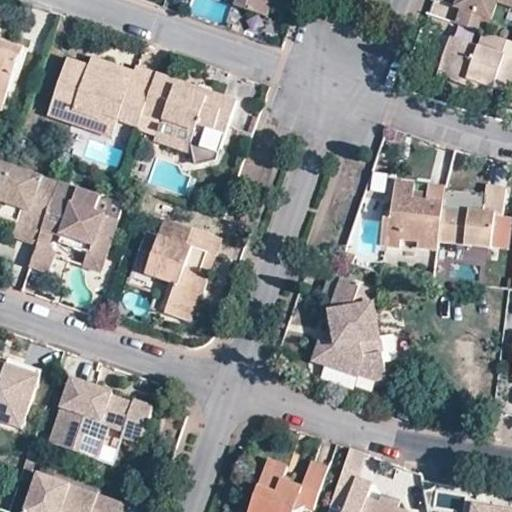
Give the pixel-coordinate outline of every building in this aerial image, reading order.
[(235,0),(233,7),(265,18),(271,0),(235,0)] [(511,6),(511,0),(462,0),(459,8),(481,15),(490,19),(497,1),(511,6)] [(454,21),(477,29),(481,15),(459,8),(454,21)] [(486,50),(491,34),(483,31),(478,46),(486,50)] [(511,41),(491,34),(486,50),(478,46),(450,38),(441,62),(460,69),(457,77),(493,89),(509,96),(511,87),(511,41)] [(0,97),(3,99),(21,46),(0,38),(0,97)] [(141,117),(144,111),(156,74),(136,67),(133,73),(131,81),(89,66),(69,58),(51,109),(73,117),(76,108),(103,117),(104,113),(120,119),(123,110),(141,117)] [(131,81),(133,73),(91,58),(89,66),(131,81)] [(460,69),(441,62),(436,77),(491,96),(493,89),(457,77),(460,69)] [(141,117),(139,123),(158,130),(156,136),(183,145),(193,143),(195,150),(197,159),(216,156),(214,148),(219,147),(236,100),(212,92),(206,97),(197,93),(196,86),(157,73),(156,74),(144,111),(141,117)] [(206,97),(212,92),(196,86),(197,93),(206,97)] [(76,108),(73,117),(116,132),(120,119),(104,113),(103,117),(76,108)] [(120,119),(138,125),(139,123),(141,117),(123,110),(120,119)] [(37,245),(59,183),(0,162),(0,203),(23,212),(18,225),(13,237),(37,245)] [(37,245),(29,267),(46,273),(53,253),(50,242),(53,232),(62,236),(62,238),(72,242),(70,248),(86,254),(103,259),(117,220),(97,213),(102,199),(59,183),(37,245)] [(442,242),(446,209),(448,190),(431,187),(429,196),(429,203),(415,202),(417,194),(418,186),(397,184),(393,210),(392,220),(386,219),(383,246),(400,248),(402,238),(422,240),(421,246),(441,249),(442,242)] [(464,211),(446,209),(442,242),(495,247),(499,215),(507,216),(510,188),(489,186),(487,208),(486,214),(464,211)] [(429,203),(429,196),(417,194),(415,202),(429,203)] [(23,212),(0,203),(0,218),(18,225),(23,212)] [(486,214),(487,208),(464,205),(464,211),(486,214)] [(166,242),(173,223),(164,220),(157,239),(166,242)] [(166,313),(193,322),(208,279),(199,275),(206,256),(215,259),(222,240),(173,223),(166,242),(157,239),(147,235),(135,271),(176,286),(166,313)] [(72,242),(62,238),(59,245),(70,248),(72,242)] [(103,259),(86,254),(82,267),(99,272),(103,259)] [(199,275),(208,279),(215,259),(206,256),(199,275)] [(374,382),(385,380),(369,292),(331,279),(323,298),(335,302),(331,313),(325,316),(328,323),(331,334),(328,342),(319,366),(354,379),(355,375),(374,382)] [(331,334),(328,323),(322,339),(328,342),(331,334)] [(5,366),(39,378),(41,371),(8,360),(5,366)] [(0,421),(21,429),(39,378),(5,366),(3,371),(0,370),(0,421)] [(55,437),(102,454),(113,422),(130,428),(131,424),(146,429),(152,412),(135,406),(134,408),(113,401),(112,405),(96,399),(98,392),(74,384),(55,437)] [(112,405),(113,401),(114,398),(98,392),(96,399),(112,405)] [(131,424),(130,428),(128,433),(143,438),(146,429),(131,424)] [(354,481),(363,456),(350,451),(341,476),(354,481)] [(249,511),(299,511),(303,510),(310,511),(311,511),(326,470),(310,465),(300,491),(287,487),(280,484),(283,478),(285,469),(266,463),(249,511)] [(38,477),(25,511),(84,511),(85,511),(128,511),(129,509),(38,477)] [(280,484),(287,487),(290,480),(283,478),(280,484)] [(395,511),(396,511),(378,506),(365,501),(370,486),(354,481),(343,511),(395,511)] [(378,506),(396,511),(398,503),(380,497),(378,506)]
